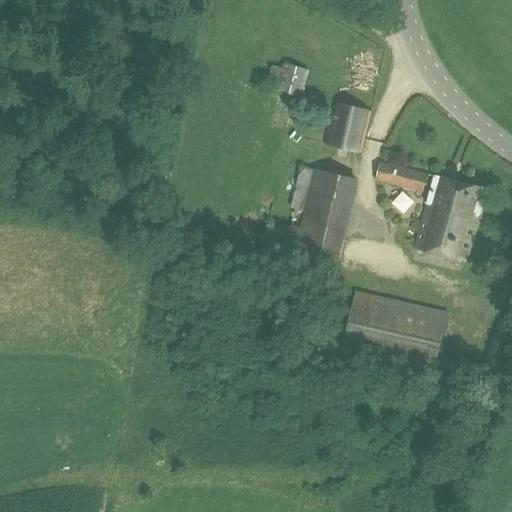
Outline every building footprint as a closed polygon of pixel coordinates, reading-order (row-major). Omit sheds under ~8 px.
[(266,91),(301,100),(309,71),(283,64),(282,69),(272,66),(266,91)] [(324,145),(361,154),(372,112),(334,103),(324,145)] [(375,181),(423,193),(428,174),(379,162),(375,181)] [(313,170),(313,171),(299,168),(286,226),(283,228),(264,224),(258,253),(333,271),(336,260),(338,261),(357,179),(313,170)] [(414,249),(466,264),(483,207),(487,191),(435,176),(414,249)] [(339,356),(433,377),(448,313),(355,292),(339,356)]
